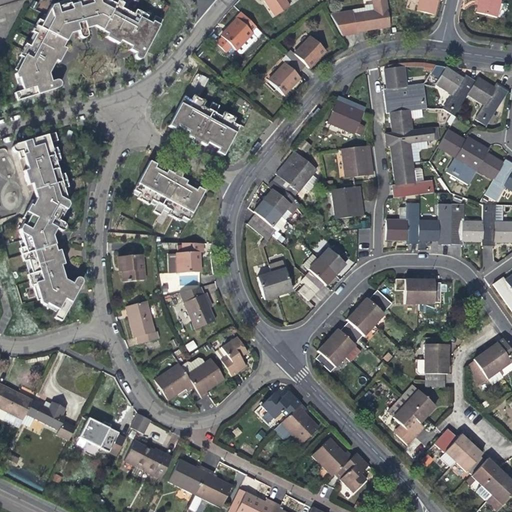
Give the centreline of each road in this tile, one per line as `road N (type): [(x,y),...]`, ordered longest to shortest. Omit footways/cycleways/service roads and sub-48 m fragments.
road 1 (residential): [(371,264),(380,183),(367,52)]
road 2 (residential): [(120,125),(88,232),(100,324)]
road 3 (residential): [(235,183),(221,242),(230,291),(284,358)]
road 4 (residential): [(367,52),(327,75),(235,183)]
road 5 (residential): [(501,326),(458,357),(458,419),(498,457),(511,448)]
road 6 (residential): [(340,511),(196,439),(184,421)]
road 7 (residential): [(284,358),(402,479)]
road 8 (residential): [(100,324),(138,395),(159,414),(184,421)]
road 9 (residential): [(0,133),(103,103),(128,106)]
road 10 (residential): [(217,10),(128,106)]
road 11 (residential): [(120,125),(235,183)]
road 12 (residential): [(284,358),(371,264)]
road 13 (residential): [(184,421),(236,404),(284,358)]
